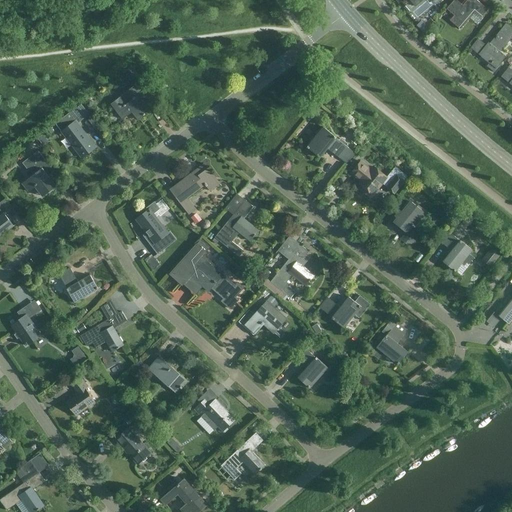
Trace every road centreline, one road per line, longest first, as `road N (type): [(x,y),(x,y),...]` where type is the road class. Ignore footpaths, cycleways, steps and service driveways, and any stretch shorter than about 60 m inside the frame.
road 1 (residential): [(321,462),(162,299),(101,200)]
road 2 (residential): [(457,349),(454,329),(206,122)]
road 3 (secondary): [(511,165),(347,12)]
road 4 (residential): [(119,511),(0,355)]
road 5 (residential): [(457,349),(451,369),(321,462)]
road 6 (residential): [(206,122),(347,12)]
road 7 (residential): [(101,200),(206,122)]
road 8 (residential): [(0,277),(101,200)]
